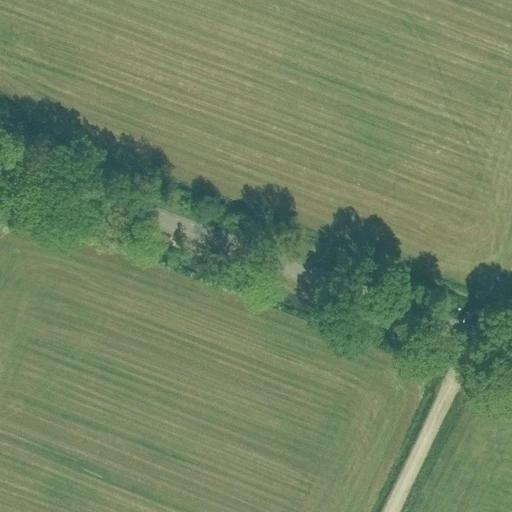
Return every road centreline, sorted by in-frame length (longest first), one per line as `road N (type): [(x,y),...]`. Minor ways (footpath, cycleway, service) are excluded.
road 1 (tertiary): [(475,336),(0,162)]
road 2 (unclassified): [(390,511),(475,336)]
